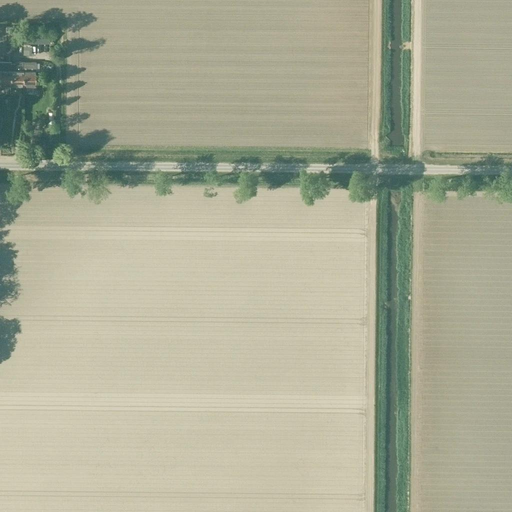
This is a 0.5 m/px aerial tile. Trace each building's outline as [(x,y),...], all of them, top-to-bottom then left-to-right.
[(29,31),(29,43),(49,43),(49,32),(29,31)] [(6,35),(6,49),(20,49),(21,35),(6,35)] [(0,85),(10,86),(10,64),(10,62),(0,61),(0,85)] [(22,86),(22,62),(15,62),(15,64),(10,64),(10,86),(22,86)] [(22,62),(22,86),(35,86),(35,62),(22,62)]
